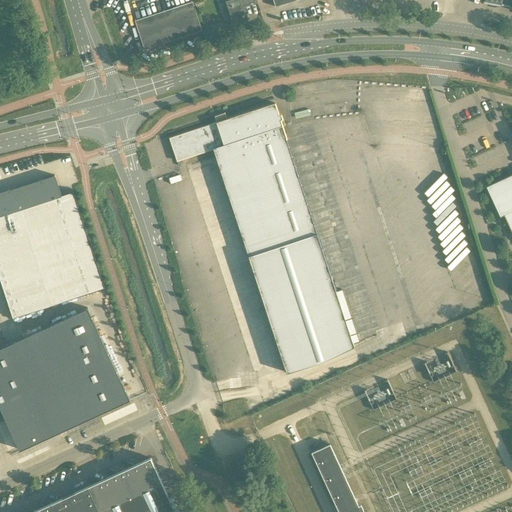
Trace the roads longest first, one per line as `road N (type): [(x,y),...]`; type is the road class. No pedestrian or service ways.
road 1 (secondary): [(119,114),(286,64),(436,49)]
road 2 (tertiary): [(511,38),(368,24),(310,30),(302,45)]
road 3 (unclassified): [(197,394),(133,185)]
road 4 (unclassified): [(0,486),(197,394)]
road 5 (secondary): [(302,45),(115,95)]
road 6 (secondary): [(436,49),(372,38),(302,45)]
